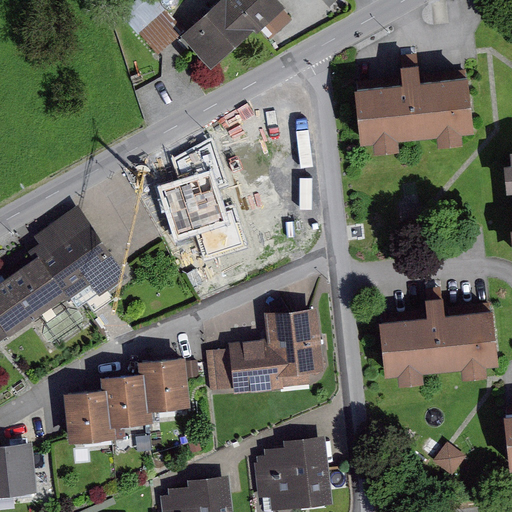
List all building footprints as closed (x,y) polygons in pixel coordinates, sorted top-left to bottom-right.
[(126,0),(123,3),(159,43),(184,19),(166,0),(126,0)] [(283,0),(282,0),(224,0),(184,39),(213,69),(283,0)] [(420,58),(402,59),(403,76),(358,79),(362,137),(470,129),(466,71),(421,74),(420,58)] [(223,183),(210,143),(178,162),(186,186),(165,193),(178,234),(200,227),(208,254),(240,244),(230,214),(221,216),(211,186),(223,183)] [(61,219),(75,242),(0,289),(0,320),(9,334),(101,276),(106,285),(132,269),(89,201),(61,219)] [(445,293),(426,294),(427,311),(383,314),(387,372),(495,364),(491,306),(446,309),(445,293)] [(217,342),(220,386),(313,378),(312,374),(323,373),(317,308),(272,312),(275,337),(217,342)] [(185,352),(144,355),(145,367),(106,371),(107,386),(71,389),(75,437),(116,433),(114,418),(151,415),(150,403),(189,399),(185,352)] [(451,429),(436,447),(455,463),(471,445),(451,429)] [(324,435),(280,439),(286,502),(330,498),(324,435)] [(29,439),(0,441),(0,486),(33,484),(29,439)] [(232,511),(229,473),(183,477),(186,511),(232,511)]
